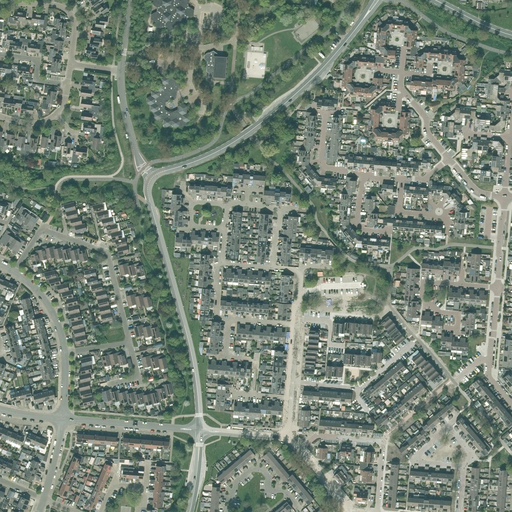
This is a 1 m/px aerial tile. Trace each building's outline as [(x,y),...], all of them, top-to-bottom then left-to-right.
[(153,0),(153,5),(157,7),(156,12),(151,14),(151,19),(155,22),(155,26),(159,29),(164,27),(169,31),(174,29),(174,24),(178,22),(182,25),(187,23),(187,18),(193,15),(194,10),(188,6),(188,1),(186,0),(181,0),(178,2),(176,0),(153,0)] [(105,5),(102,7),(100,4),(95,8),(93,9),(97,15),(101,12),(103,14),(108,10),(105,5)] [(19,21),(20,12),(14,11),(13,18),(10,17),(9,23),(15,24),(16,20),(19,21)] [(25,19),(26,13),(20,12),(19,21),(22,21),(22,25),(28,26),(28,20),(25,19)] [(37,23),(38,15),(32,14),(31,20),(28,20),(28,26),(33,27),(34,23),(37,23)] [(44,22),(44,16),(38,15),(37,23),(41,24),(40,28),(46,28),(47,22),(44,22)] [(64,23),(65,20),(54,18),(53,24),(57,24),(56,28),(65,29),(66,23),(64,23)] [(107,25),(107,19),(101,18),(101,21),(96,20),(95,27),(101,28),(103,28),(104,24),(107,25)] [(392,29),(393,20),(387,19),(387,22),(384,25),(388,30),(390,29),(391,29),(391,31),(392,32),(392,29)] [(409,24),(409,21),(404,21),(403,30),(402,33),(403,33),(404,32),(404,30),(405,30),(406,32),(412,27),(409,24)] [(387,31),(388,30),(384,25),(381,28),(378,27),(377,33),(386,34),(389,34),(388,33),(386,33),(387,31)] [(101,28),(95,27),(92,27),(91,33),(97,34),(96,37),(102,38),(103,32),(100,32),(101,28)] [(417,31),(414,30),(412,27),(406,32),(407,33),(408,33),(408,34),(406,34),(405,35),(405,36),(408,36),(408,35),(417,36),(417,31)] [(64,35),(65,29),(56,28),(56,31),(52,31),(52,36),(58,37),(58,34),(64,35)] [(12,41),(13,37),(7,36),(6,46),(9,46),(8,49),(15,50),(16,41),(12,41)] [(57,40),(58,37),(52,36),(51,42),(54,43),(54,46),(63,47),(63,41),(57,40)] [(25,45),(25,39),(20,38),(19,42),(16,41),(15,50),(21,51),(22,45),(25,45)] [(101,45),(102,39),(96,38),(96,41),(90,40),(89,47),(96,48),(98,48),(99,44),(101,45)] [(31,43),(31,40),(25,39),(25,45),(28,46),(27,52),(33,53),(34,44),(31,43)] [(43,48),(44,41),(38,41),(37,44),(34,44),(33,53),(39,53),(40,47),(43,48)] [(265,72),(267,53),(263,52),(264,45),(252,44),(252,49),(248,49),(246,75),(262,76),(262,72),(265,72)] [(385,44),(385,45),(376,44),(376,49),(379,49),(381,53),(387,48),(386,47),(385,47),(385,46),(387,46),(388,45),(388,44),(385,44)] [(62,53),(63,47),(54,46),(53,49),(50,49),(49,55),(55,56),(56,52),(62,53)] [(96,48),(89,47),(87,47),(86,53),(91,54),(91,57),(97,58),(98,52),(95,52),(96,48)] [(391,50),(391,47),(390,47),(389,48),(389,50),(388,50),(387,48),(381,53),(384,56),(384,57),(384,59),(389,59),(390,50),(391,50)] [(429,57),(430,48),(425,48),(424,51),(421,53),(426,59),(427,58),(427,57),(428,57),(428,59),(429,60),(430,57),(429,57)] [(457,53),(457,50),(452,50),(451,59),(450,62),(451,62),(452,61),(452,59),(453,59),(453,60),(454,61),(460,57),(457,53)] [(217,56),(217,54),(213,51),(204,55),(204,59),(207,61),(206,71),(209,73),(209,76),(210,77),(212,77),(213,77),(212,78),(226,79),(227,56),(217,56)] [(426,59),(421,53),(417,53),(417,56),(415,56),(414,61),(424,62),(427,63),(427,62),(426,61),(424,61),(424,60),(426,59)] [(55,59),(55,56),(49,55),(48,60),(52,61),(51,64),(60,65),(61,59),(55,59)] [(358,66),(359,57),(353,56),(353,59),(351,61),(350,59),(349,61),(350,62),(354,67),(356,66),(357,66),(357,68),(358,69),(359,66),(358,66)] [(465,60),(462,60),(460,57),(454,61),(455,62),(456,62),(456,64),(454,63),(453,65),(456,65),(465,66),(465,60)] [(353,68),(354,67),(350,62),(347,65),(344,64),(343,70),(353,71),(356,71),(354,70),(353,69),(353,68)] [(11,71),(12,65),(6,64),(4,73),(8,73),(7,77),(13,78),(14,71),(11,71)] [(59,72),(60,65),(51,64),(51,68),(47,67),(46,73),(53,74),(53,71),(59,72)] [(23,75),(24,66),(18,66),(17,72),(14,71),(13,78),(19,78),(19,75),(23,75)] [(29,73),(30,67),(24,66),(23,75),(26,76),(25,79),(31,80),(32,74),(29,73)] [(504,79),(505,70),(500,69),(499,75),(496,77),(501,83),(504,81),(502,79),(503,79),(504,79)] [(455,76),(455,75),(452,75),(453,77),(455,77),(455,78),(454,78),(453,79),(457,84),(460,82),(464,82),(464,76),(455,76)] [(171,77),(169,78),(165,76),(160,78),(160,82),(156,84),(155,89),(151,91),(151,96),(146,98),(146,103),(150,106),(149,110),(153,113),(153,118),(157,121),(161,119),(163,120),(163,124),(163,125),(163,127),(165,128),(166,127),(167,127),(171,125),(175,128),(179,126),(181,127),(186,125),(186,123),(190,121),(191,116),(187,113),(187,106),(183,103),(178,106),(177,112),(175,113),(173,111),(170,113),(167,111),(166,111),(164,110),(165,101),(169,99),(171,100),(176,98),(176,96),(175,95),(175,91),(176,91),(178,90),(179,83),(171,77)] [(93,82),(93,78),(83,77),(82,83),(89,84),(88,87),(95,88),(96,82),(93,82)] [(450,79),(449,77),(449,80),(448,90),(454,90),(454,87),(457,84),(453,79),(452,80),(451,81),(450,80),(450,79)] [(352,81),(342,81),(342,86),(345,86),(348,89),(353,85),(352,84),(351,84),(352,83),(353,83),(355,82),(355,81),(352,81)] [(373,83),(370,83),(371,84),(373,84),(373,86),(372,86),(371,87),(375,92),(379,89),(382,89),(382,84),(373,83)] [(357,87),(357,84),(355,85),(355,87),(354,87),(354,86),(353,85),(348,89),(348,90),(344,92),(347,95),(350,92),(350,93),(350,96),(356,96),(356,87),(357,87)] [(369,86),(368,85),(367,85),(367,88),(366,97),(372,98),(372,95),(375,92),(371,87),(370,88),(368,88),(369,86)] [(50,91),(51,88),(44,87),(44,93),(47,93),(47,97),(56,98),(56,92),(50,91)] [(94,93),(95,88),(88,87),(88,90),(81,89),(80,95),(90,97),(91,93),(94,93)] [(1,96),(0,100),(3,100),(3,107),(9,108),(10,99),(10,96),(7,95),(1,94),(1,96)] [(18,106),(19,100),(20,96),(14,96),(13,99),(10,99),(9,108),(15,108),(15,106),(18,106)] [(19,100),(18,106),(21,107),(20,113),(26,114),(27,105),(24,105),(25,101),(22,101),(22,100),(22,97),(20,96),(19,100)] [(55,104),(56,98),(47,97),(46,100),(43,100),(41,109),(48,109),(48,103),(55,104)] [(323,109),(323,99),(315,99),(314,105),(317,105),(317,109),(323,109)] [(91,106),(92,102),(81,100),(81,107),(88,108),(87,110),(89,111),(98,112),(99,112),(99,107),(91,106)] [(385,111),(386,101),(380,101),(380,104),(377,107),(381,112),(383,111),(383,110),(384,111),(384,112),(385,114),(385,111)] [(36,109),(37,103),(31,102),(31,106),(27,105),(26,114),(32,115),(33,108),(36,109)] [(380,113),(381,112),(377,107),(374,109),(371,109),(370,115),(379,115),(379,116),(382,116),(381,114),(380,114),(380,113)] [(455,112),(452,114),(457,120),(459,118),(458,116),(459,116),(460,116),(461,107),(455,107),(455,112)] [(412,113),(412,110),(406,109),(406,112),(401,112),(401,115),(398,115),(398,117),(410,118),(410,113),(412,113)] [(97,117),(98,112),(89,111),(89,114),(82,113),(81,119),(91,120),(92,116),(97,117)] [(504,118),(505,116),(501,116),(500,121),(498,123),(503,129),(505,126),(506,118),(504,118)] [(500,131),(503,129),(498,123),(495,125),(490,125),(490,129),(492,129),(492,130),(500,131)] [(93,129),(94,125),(84,124),(83,130),(90,131),(89,134),(91,135),(96,135),(96,132),(96,130),(93,129)] [(379,126),(369,125),(369,131),(372,131),(373,133),(370,136),(371,137),(380,130),(379,129),(378,129),(378,127),(380,128),(382,126),(379,126)] [(400,128),(397,127),(397,128),(398,129),(400,129),(400,130),(399,130),(398,132),(402,137),(405,134),(409,134),(409,129),(400,128)] [(384,132),(384,129),(383,129),(382,130),(382,132),(381,132),(381,131),(380,130),(371,137),(372,139),(376,136),(377,138),(377,141),(382,141),(383,132),(384,132)] [(395,131),(394,130),(394,133),(393,142),(399,143),(399,139),(402,137),(398,132),(396,133),(395,133),(395,131)] [(3,147),(2,152),(4,152),(7,149),(7,148),(8,148),(8,145),(12,145),(14,135),(8,134),(7,141),(4,141),(3,147)] [(100,136),(96,135),(91,135),(90,140),(93,140),(92,148),(98,149),(100,139),(103,139),(103,136),(100,136)] [(18,143),(17,147),(21,147),(21,148),(21,150),(20,153),(25,154),(26,151),(26,150),(26,147),(27,145),(24,144),(25,137),(18,136),(18,143)] [(59,147),(61,136),(54,136),(53,143),(51,142),(50,145),(50,148),(55,149),(55,146),(59,147)] [(47,145),(48,138),(42,137),(40,147),(44,148),(44,151),(49,151),(50,148),(50,145),(47,145)] [(26,151),(25,154),(28,154),(29,151),(31,152),(31,149),(35,149),(36,145),(37,139),(31,138),(30,145),(27,145),(26,147),(26,150),(26,151)] [(501,144),(499,141),(491,140),(491,142),(489,142),(488,146),(493,146),(495,149),(501,144)] [(70,150),(71,143),(65,142),(63,153),(67,153),(67,156),(72,157),(73,151),(70,150)] [(503,155),(504,147),(501,144),(495,149),(498,151),(497,156),(501,157),(501,155),(503,155)] [(310,148),(304,147),(303,150),(300,150),(300,156),(309,156),(310,148)] [(86,156),(87,149),(76,148),(76,151),(73,151),(72,157),(71,162),(74,162),(74,161),(77,162),(78,155),(86,156)] [(354,156),(346,155),(345,155),(345,162),(348,162),(348,166),(353,166),(354,156)] [(309,165),(309,156),(300,156),(299,161),(302,162),(302,167),(309,165)] [(430,166),(431,159),(422,159),(422,162),(421,168),(427,169),(427,166),(430,166)] [(307,178),(314,171),(309,165),(302,167),(305,171),(303,173),(305,175),(303,177),(303,178),(304,180),(306,178),(307,178)] [(315,187),(316,184),(319,178),(314,171),(307,178),(315,187)] [(353,180),(353,177),(347,177),(346,185),(345,185),(356,186),(356,181),(353,180)] [(327,188),(328,178),(319,178),(316,184),(322,184),(321,188),(327,188)] [(336,189),(336,179),(328,178),(327,188),(336,189)] [(193,183),(193,182),(191,182),(190,183),(189,183),(186,183),(186,186),(189,186),(188,193),(191,193),(191,197),(193,197),(194,185),(194,184),(193,183)] [(432,185),(432,183),(429,183),(429,188),(428,195),(429,195),(437,195),(438,185),(432,185)] [(387,196),(388,185),(382,184),(382,187),(379,187),(379,194),(386,194),(386,196),(387,196)] [(355,192),(356,186),(345,185),(345,186),(346,186),(345,194),(352,195),(352,192),(355,192)] [(393,188),(394,185),(388,185),(387,196),(388,196),(388,195),(396,195),(396,189),(393,188)] [(448,190),(450,186),(438,185),(437,195),(445,196),(448,190)] [(451,202),(458,196),(461,194),(457,190),(452,194),(448,190),(445,196),(451,202)] [(375,205),(376,196),(370,196),(369,199),(366,198),(365,204),(375,205)] [(459,202),(462,200),(458,196),(451,202),(456,209),(463,207),(459,202)] [(10,210),(12,203),(7,202),(6,205),(3,204),(0,214),(5,215),(7,209),(10,210)] [(66,212),(76,210),(74,202),(61,205),(62,207),(64,207),(66,212)] [(102,203),(90,206),(90,208),(93,208),(94,213),(104,211),(104,210),(107,210),(105,202),(102,203)] [(375,213),(375,205),(365,204),(365,210),(368,210),(368,213),(375,213)] [(22,206),(18,213),(26,219),(28,217),(29,214),(31,212),(25,208),(22,206)] [(466,212),(462,212),(463,207),(456,209),(455,217),(465,218),(466,212)] [(77,217),(76,210),(66,212),(63,213),(63,215),(66,214),(67,220),(77,217)] [(104,211),(94,213),(95,215),(97,215),(99,220),(109,218),(109,217),(111,217),(110,210),(107,211),(107,210),(104,210),(104,211)] [(28,217),(26,219),(35,224),(39,217),(36,215),(31,212),(29,214),(28,217)] [(24,223),(26,219),(18,213),(13,220),(17,222),(18,220),(24,223)] [(349,224),(350,216),(340,215),(339,221),(343,221),(342,227),(349,224)] [(82,224),(80,216),(77,217),(67,220),(68,222),(71,221),(72,227),(82,224)] [(113,224),(115,224),(114,216),(111,217),(109,217),(109,218),(99,220),(99,222),(102,221),(103,227),(113,225),(113,224)] [(379,220),(379,219),(368,218),(367,227),(373,227),(374,224),(377,225),(378,220),(379,220)] [(31,231),(35,224),(26,219),(24,223),(29,226),(27,229),(31,231)] [(76,234),(86,231),(84,223),(82,224),(72,227),(72,229),(75,228),(76,234)] [(118,231),(120,231),(118,223),(116,224),(115,224),(113,224),(113,225),(103,227),(104,229),(106,228),(108,234),(118,231)] [(347,237),(355,231),(349,224),(342,227),(339,228),(347,237)] [(442,229),(442,226),(437,226),(436,235),(436,237),(444,238),(445,230),(442,229)] [(464,234),(464,229),(454,228),(454,236),(460,237),(460,234),(464,234)] [(9,235),(10,232),(7,230),(2,237),(11,243),(14,238),(9,235)] [(122,238),(120,231),(118,231),(108,234),(108,236),(111,235),(112,241),(122,238)] [(355,247),(357,243),(360,237),(355,231),(347,237),(355,247)] [(12,241),(11,243),(20,248),(24,241),(21,239),(15,236),(14,238),(12,241)] [(8,247),(11,243),(2,237),(0,240),(0,245),(1,246),(3,244),(8,247)] [(360,237),(357,243),(362,244),(362,245),(362,247),(362,250),(367,251),(367,248),(368,238),(360,237)] [(117,248),(127,245),(125,238),(122,238),(112,241),(113,243),(115,242),(117,248)] [(15,255),(20,248),(11,243),(8,247),(14,250),(12,253),(15,255)] [(129,253),(127,248),(127,245),(117,248),(118,253),(115,254),(116,256),(129,253)] [(47,259),(45,248),(44,246),(42,247),(43,249),(37,251),(40,261),(47,259)] [(52,247),(47,248),(46,246),(44,246),(45,248),(47,259),(55,257),(52,247)] [(55,249),(55,248),(54,246),(52,247),(55,257),(55,259),(63,258),(61,248),(55,249)] [(63,250),(63,248),(63,247),(61,248),(63,258),(63,260),(71,258),(69,248),(63,250)] [(71,250),(71,248),(69,248),(71,258),(72,261),(79,259),(77,249),(71,250)] [(85,250),(80,251),(79,249),(77,249),(79,259),(80,262),(88,260),(85,250)] [(40,261),(37,251),(35,251),(36,254),(30,255),(33,265),(40,263),(40,261)] [(126,264),(122,264),(122,262),(118,263),(121,275),(128,274),(128,273),(126,264)] [(134,264),(129,266),(128,263),(126,264),(128,273),(128,274),(129,276),(136,274),(137,274),(134,264)] [(143,265),(137,266),(136,264),(134,264),(137,274),(136,274),(137,277),(145,275),(143,265)] [(95,270),(97,270),(97,268),(90,269),(84,271),(86,278),(96,276),(95,270)] [(56,278),(54,270),(43,273),(41,273),(42,277),(45,276),(46,280),(56,278)] [(100,281),(97,282),(96,276),(86,278),(88,286),(91,286),(91,285),(101,283),(100,281)] [(60,285),(58,277),(56,278),(46,280),(47,284),(49,283),(50,287),(54,286),(60,285)] [(8,292),(11,283),(6,281),(3,290),(8,292)] [(16,286),(16,285),(11,283),(8,292),(12,294),(13,292),(15,293),(18,287),(16,286)] [(69,291),(67,283),(60,285),(54,286),(55,290),(58,289),(59,293),(69,291)] [(105,288),(102,288),(101,283),(91,285),(91,286),(92,293),(95,292),(105,290),(105,288)] [(73,298),(73,297),(71,290),(69,291),(59,293),(59,296),(62,296),(63,300),(66,300),(66,299),(73,298)] [(109,295),(106,295),(105,290),(95,292),(97,300),(109,297),(109,295)] [(134,294),(128,296),(127,293),(125,294),(128,306),(136,304),(134,294)] [(142,295),(136,296),(136,294),(134,294),(136,304),(137,307),(144,305),(142,295)] [(150,296),(144,297),(144,295),(142,295),(144,305),(145,308),(153,306),(150,296)] [(65,308),(78,305),(76,297),(73,297),(73,298),(66,299),(66,300),(67,304),(64,304),(65,308)] [(107,299),(110,299),(109,297),(97,300),(99,307),(109,305),(107,299)] [(69,315),(79,312),(78,305),(65,308),(66,311),(68,310),(69,315)] [(113,310),(110,311),(109,305),(99,307),(101,315),(113,312),(113,310)] [(407,317),(407,320),(414,320),(415,317),(416,317),(418,318),(420,318),(420,315),(417,315),(417,312),(408,311),(407,313),(407,317)] [(21,315),(22,321),(26,320),(28,319),(34,318),(33,312),(30,313),(26,314),(25,314),(23,315),(21,315)] [(69,323),(81,320),(79,312),(69,315),(71,319),(68,320),(69,323)] [(114,316),(114,314),(113,312),(101,315),(103,323),(112,320),(112,317),(114,316)] [(385,327),(392,320),(389,316),(381,322),(385,327)] [(73,330),(83,327),(81,320),(69,323),(70,326),(72,326),(73,330)] [(395,325),(396,324),(392,320),(385,327),(388,331),(395,325)] [(19,328),(25,327),(24,322),(19,323),(18,321),(16,321),(18,333),(20,333),(19,328)] [(138,326),(137,323),(133,324),(136,337),(143,335),(144,335),(141,325),(138,326)] [(149,326),(144,327),(143,325),(141,325),(144,335),(143,335),(144,338),(152,336),(149,326)] [(158,327),(152,328),(151,325),(149,326),(152,336),(152,338),(160,337),(158,327)] [(398,329),(395,325),(388,331),(387,332),(390,336),(398,329)] [(72,338),(85,335),(83,327),(73,330),(74,334),(72,335),(72,338)] [(394,340),(401,333),(398,329),(390,336),(394,340)] [(398,344),(405,338),(401,333),(394,340),(398,344)] [(77,345),(87,343),(85,335),(72,338),(73,341),(76,341),(77,345)] [(116,353),(112,354),(112,351),(108,352),(111,365),(118,363),(116,353)] [(103,367),(111,365),(108,352),(104,353),(104,356),(101,357),(101,359),(101,360),(102,362),(103,367)] [(124,354),(121,355),(120,352),(116,353),(118,363),(119,366),(127,364),(124,354)] [(416,363),(423,357),(420,353),(412,359),(416,363)] [(149,356),(143,357),(143,355),(140,355),(143,368),(151,366),(149,356)] [(157,357),(153,358),(153,355),(149,356),(151,366),(152,368),(159,367),(157,357)] [(165,357),(161,358),(161,356),(157,357),(159,367),(160,369),(168,367),(165,357)] [(90,365),(92,364),(90,357),(80,359),(82,365),(79,365),(80,367),(90,365)] [(427,361),(423,357),(416,363),(419,368),(421,367),(420,367),(427,361)] [(424,371),(431,364),(428,360),(427,361),(420,367),(421,367),(424,371)] [(403,372),(407,368),(401,361),(397,365),(403,372)] [(427,375),(435,368),(431,364),(424,371),(427,375)] [(91,373),(90,365),(80,367),(81,373),(78,374),(79,376),(89,373),(91,373)] [(398,375),(403,372),(397,365),(392,368),(396,372),(398,375)] [(398,375),(396,372),(392,368),(388,372),(394,379),(398,375)] [(435,368),(427,375),(429,376),(430,378),(431,379),(438,373),(435,368)] [(509,373),(510,370),(503,370),(503,373),(505,376),(502,379),(506,383),(511,378),(511,375),(511,376),(509,373)] [(390,382),(394,379),(388,372),(384,375),(385,376),(390,382)] [(91,381),(89,373),(79,376),(80,381),(78,382),(78,384),(88,381),(91,381)] [(438,373),(431,379),(434,383),(442,377),(438,373)] [(390,382),(385,376),(381,380),(387,387),(391,383),(390,382)] [(476,388),(483,382),(479,378),(472,384),(476,388)] [(166,395),(174,393),(171,380),(169,381),(169,383),(164,385),(166,395)] [(381,380),(377,383),(383,390),(385,393),(387,391),(385,389),(387,387),(381,380)] [(484,384),(487,382),(486,380),(483,382),(476,388),(479,393),(486,387),(484,384)] [(90,389),(88,381),(78,384),(79,389),(77,390),(77,392),(90,389)] [(379,394),(383,390),(377,383),(373,387),(378,393),(379,394)] [(423,393),(427,390),(421,383),(417,386),(423,393)] [(166,395),(164,385),(162,385),(162,388),(157,389),(159,399),(160,399),(167,397),(166,395)] [(373,387),(372,386),(368,389),(374,396),(378,393),(373,387)] [(418,397),(423,393),(417,386),(412,390),(418,397)] [(483,397),(484,396),(490,391),(486,387),(479,393),(483,397)] [(491,392),(494,390),(492,388),(490,391),(484,396),(487,400),(493,395),(491,392)] [(82,399),(92,396),(90,389),(77,392),(78,394),(80,393),(82,399)] [(109,390),(103,391),(103,389),(100,389),(101,393),(102,394),(104,402),(111,400),(109,390)] [(117,391),(112,392),(111,389),(109,390),(111,400),(112,403),(119,401),(120,401),(117,391)] [(160,399),(159,399),(157,389),(155,390),(156,392),(150,394),(152,404),(160,402),(160,399)] [(369,400),(374,396),(368,389),(364,393),(369,400)] [(125,391),(120,393),(119,390),(117,391),(120,401),(119,401),(120,403),(128,401),(125,391)] [(414,400),(418,397),(412,390),(408,393),(414,400)] [(134,392),(128,394),(127,391),(125,391),(128,401),(128,404),(136,402),(134,392)] [(142,393),(136,394),(136,392),(134,392),(136,402),(136,405),(144,403),(142,393)] [(150,394),(144,395),(144,393),(142,393),(144,403),(145,406),(152,404),(150,394)] [(410,404),(414,400),(408,393),(404,397),(405,398),(410,404)] [(487,400),(486,401),(487,402),(490,405),(499,397),(498,395),(495,397),(493,395),(487,400)] [(81,407),(94,404),(92,396),(82,399),(83,404),(81,405),(81,407)] [(498,401),(501,398),(499,397),(491,404),(490,405),(493,409),(494,408),(500,403),(498,401)] [(410,404),(405,398),(401,401),(407,408),(411,405),(410,404)] [(399,399),(397,401),(399,403),(397,405),(403,412),(407,408),(401,401),(399,399)] [(450,400),(446,404),(447,405),(448,406),(452,411),(454,409),(456,411),(458,410),(456,408),(455,407),(450,400)] [(494,408),(493,409),(497,413),(498,412),(502,409),(506,405),(505,403),(502,406),(500,403),(496,406),(494,408)] [(399,415),(403,412),(397,405),(395,407),(394,406),(392,407),(396,412),(399,415)] [(448,415),(452,411),(447,405),(443,409),(448,415)] [(505,409),(508,407),(506,405),(498,412),(497,413),(500,417),(507,411),(505,409)] [(399,415),(396,412),(392,407),(388,410),(389,412),(394,418),(395,419),(399,415)] [(444,418),(448,415),(443,409),(439,412),(444,418)] [(389,412),(388,410),(384,414),(390,421),(394,418),(389,412)] [(500,417),(503,422),(505,420),(506,419),(507,419),(511,415),(511,414),(511,411),(511,412),(509,414),(507,411),(500,417)] [(439,422),(444,418),(439,412),(435,416),(439,422)] [(385,425),(390,421),(384,414),(381,416),(380,414),(378,416),(385,425)] [(505,420),(503,422),(509,428),(511,425),(511,417),(511,415),(507,419),(506,419),(505,420)] [(381,428),(385,425),(378,416),(376,418),(378,419),(375,421),(381,428)] [(435,425),(439,422),(435,416),(430,419),(435,425)] [(460,426),(465,422),(462,417),(456,422),(460,426)] [(431,429),(435,425),(430,419),(426,423),(431,429)] [(463,431),(469,426),(465,422),(460,426),(463,431)] [(427,432),(431,429),(426,423),(422,426),(424,429),(427,432)] [(464,434),(463,435),(464,437),(467,435),(472,430),(469,426),(463,431),(464,432),(465,433),(464,434)] [(6,440),(10,431),(5,429),(2,438),(6,440)] [(427,432),(424,429),(420,432),(425,438),(429,434),(427,432)] [(470,439),(476,434),(472,430),(467,435),(470,439)] [(6,440),(5,442),(10,444),(11,441),(15,433),(10,431),(6,440)] [(421,441),(425,438),(420,432),(416,435),(421,441)] [(16,443),(19,435),(15,433),(11,441),(16,443)] [(25,441),(24,443),(29,445),(30,443),(34,435),(29,433),(25,441)] [(473,443),(479,438),(476,434),(470,439),(473,443)] [(16,443),(15,446),(19,448),(20,445),(21,445),(24,437),(19,435),(16,443)] [(30,443),(29,445),(34,447),(35,445),(38,437),(34,435),(30,443)] [(417,445),(421,441),(416,435),(412,439),(417,445)] [(40,447),(43,439),(38,437),(35,445),(40,447)] [(117,441),(117,437),(111,437),(110,444),(110,446),(115,447),(115,448),(118,448),(119,441),(117,441)] [(121,441),(120,449),(123,449),(123,446),(127,446),(127,448),(128,448),(129,448),(130,446),(128,446),(129,438),(123,438),(123,441),(121,441)] [(477,447),(483,442),(479,438),(473,443),(477,447)] [(44,449),(48,441),(43,439),(40,447),(44,449)] [(412,448),(417,445),(412,439),(408,442),(412,448)] [(412,448),(408,442),(406,441),(402,444),(403,446),(408,452),(412,448)] [(482,443),(477,447),(480,451),(488,445),(485,441),(483,442),(482,443)] [(250,450),(246,453),(251,459),(255,455),(254,455),(257,452),(252,445),(248,448),(250,450)] [(331,449),(331,446),(325,445),(325,448),(318,447),(318,449),(317,449),(316,453),(327,453),(328,448),(331,449)] [(346,456),(347,445),(343,445),(343,446),(341,446),(341,453),(338,452),(337,459),(340,459),(340,456),(346,456)] [(350,445),(348,445),(347,445),(346,456),(351,456),(350,460),(354,460),(354,454),(351,454),(352,446),(350,446),(350,445)] [(480,451),(478,453),(480,455),(482,453),(484,456),(490,451),(492,449),(488,445),(480,451)] [(404,455),(408,452),(403,446),(399,450),(404,455)] [(361,450),(361,456),(364,457),(367,457),(375,457),(375,454),(374,454),(374,452),(372,452),(367,452),(368,449),(361,448),(361,449),(361,450)] [(266,461),(272,456),(269,451),(263,456),(266,461)] [(246,463),(251,459),(246,453),(242,457),(246,463)] [(330,454),(327,453),(316,453),(316,456),(317,456),(317,458),(328,459),(328,462),(330,462),(330,459),(330,454)] [(79,465),(81,459),(74,456),(72,462),(79,465)] [(270,465),(276,460),(272,456),(266,461),(270,465)] [(38,462),(39,459),(33,457),(30,464),(38,468),(40,463),(38,462)] [(242,466),(246,463),(242,457),(237,460),(242,466)] [(375,461),(375,457),(364,457),(364,462),(360,461),(360,464),(369,465),(368,465),(368,462),(373,463),(374,461),(375,461)] [(0,468),(5,470),(8,462),(3,460),(0,467),(0,468)] [(12,472),(17,461),(14,460),(12,464),(8,462),(5,470),(9,472),(10,471),(12,472)] [(238,470),(242,466),(237,460),(233,464),(238,470)] [(273,469),(279,464),(276,460),(270,465),(273,469)] [(72,462),(69,467),(75,469),(79,471),(80,469),(77,467),(79,465),(72,462)] [(101,469),(102,470),(103,469),(110,472),(112,466),(105,463),(103,467),(102,467),(101,467),(101,468),(101,469)] [(36,472),(38,468),(30,464),(28,469),(36,472)] [(234,473),(238,470),(233,464),(229,467),(234,473)] [(277,473),(283,468),(279,464),(273,469),(277,473)] [(345,468),(343,466),(342,465),(340,467),(340,466),(337,469),(339,471),(334,476),(335,478),(334,478),(336,481),(345,474),(343,471),(345,470),(345,468)] [(69,467),(67,472),(74,475),(75,472),(78,474),(79,472),(79,471),(75,469),(69,467)] [(119,467),(118,470),(120,471),(120,474),(122,474),(122,477),(126,477),(127,477),(128,475),(128,470),(128,469),(128,467),(121,467),(119,467)] [(230,477),(234,473),(229,467),(225,471),(230,477)] [(369,468),(360,467),(359,470),(363,470),(362,475),(373,476),(374,473),(373,473),(373,471),(367,471),(367,468),(369,468)] [(280,477),(286,472),(283,468),(277,473),(280,477)] [(35,475),(36,472),(28,469),(26,474),(34,477),(37,478),(39,479),(40,477),(35,475)] [(102,471),(101,474),(108,477),(110,472),(103,469),(102,470),(102,471)] [(226,480),(230,477),(225,471),(221,474),(226,480)] [(67,472),(65,477),(72,480),(72,479),(74,475),(67,472)] [(290,476),(286,472),(280,477),(284,481),(286,479),(290,476)] [(351,475),(350,476),(346,472),(345,474),(336,481),(338,483),(339,483),(341,484),(346,480),(348,482),(353,478),(351,475)] [(32,482),(34,477),(26,474),(24,478),(32,482)] [(97,478),(96,480),(98,480),(98,479),(105,482),(108,477),(101,474),(99,478),(97,477),(97,478)] [(221,484),(226,480),(221,474),(217,478),(221,484)] [(290,483),(295,478),(292,474),(290,476),(286,479),(290,483)] [(373,480),(373,476),(362,475),(362,481),(359,480),(358,483),(365,484),(365,481),(372,482),(372,480),(373,480)] [(65,477),(63,483),(70,486),(71,482),(73,482),(74,481),(74,480),(72,479),(72,480),(65,477)] [(293,488),(299,483),(295,478),(290,483),(293,488)] [(98,481),(96,484),(103,487),(105,482),(98,479),(98,480),(98,481)] [(63,483),(61,488),(68,491),(68,490),(68,489),(70,486),(63,483)] [(297,492),(302,487),(299,483),(293,488),(297,492)] [(92,489),(92,490),(93,491),(94,490),(101,493),(103,487),(96,484),(95,487),(95,488),(93,488),(92,489)] [(300,496),(306,491),(302,487),(297,492),(298,493),(300,496)] [(61,488),(58,493),(61,495),(60,496),(65,498),(67,492),(69,493),(69,492),(70,491),(70,490),(68,490),(68,491),(61,488)] [(354,488),(354,494),(357,494),(357,496),(357,498),(357,502),(359,502),(358,503),(362,503),(362,498),(363,492),(360,492),(359,492),(360,490),(358,489),(358,488),(354,488)] [(93,492),(92,495),(99,498),(101,493),(94,490),(93,491),(93,492)] [(304,500),(309,495),(306,491),(300,496),(304,500)] [(88,498),(88,499),(97,503),(99,498),(92,495),(90,499),(88,498)] [(313,499),(312,498),(309,495),(304,500),(307,504),(313,499)] [(22,497),(21,497),(18,496),(17,498),(20,499),(19,501),(27,505),(29,500),(22,497)] [(94,508),(97,503),(88,499),(84,508),(90,510),(92,507),(94,508)] [(25,510),(27,505),(19,501),(18,504),(15,503),(14,505),(25,510)] [(287,502),(282,505),(288,511),(287,511),(290,511),(289,510),(292,508),(287,502)]
